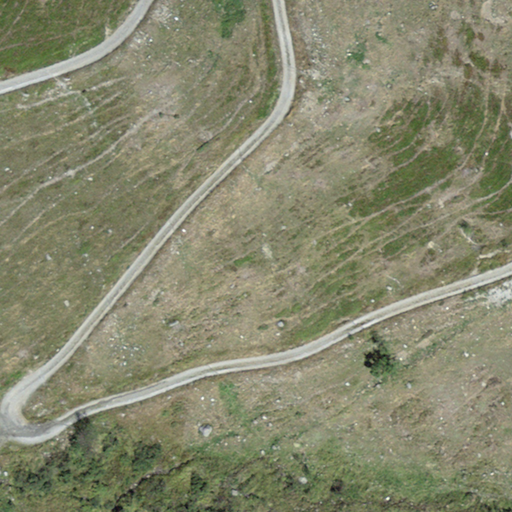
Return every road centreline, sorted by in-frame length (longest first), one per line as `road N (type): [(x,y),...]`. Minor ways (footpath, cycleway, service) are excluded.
road 1 (track): [(511,273),(335,343),(203,370),(85,409),(46,431),(21,432),(12,400),(60,360),(279,119),(289,81),(276,0)]
road 2 (track): [(150,0),(98,59),(0,93)]
